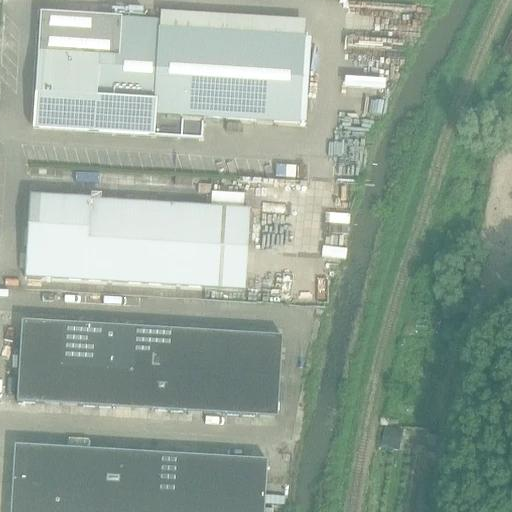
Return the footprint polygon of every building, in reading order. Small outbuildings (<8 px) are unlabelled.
[(160,21),(39,13),(32,130),(70,133),(70,129),(176,135),(177,117),(298,124),(304,38),(159,29),(160,21)] [(251,167),(272,169),(274,148),(252,146),(251,167)] [(211,194),(210,208),(241,209),(242,196),(211,194)] [(28,196),(23,278),(243,292),(248,210),(241,209),(210,208),(28,196)] [(339,241),(339,215),(315,215),(315,241),(339,241)] [(63,365),(65,325),(21,322),(18,363),(63,365)] [(99,367),(101,327),(65,325),(63,365),(99,367)] [(134,369),(137,329),(101,327),(99,367),(134,369)] [(170,371),(173,331),(137,329),(134,369),(170,371)] [(206,374),(209,334),(173,331),(170,371),(206,374)] [(209,334),(206,374),(242,376),(245,336),(209,334)] [(242,376),(240,416),(276,418),(281,338),(245,336),(242,376)] [(60,406),(63,365),(18,363),(16,403),(60,406)] [(96,408),(99,367),(63,365),(60,406),(96,408)] [(132,410),(134,369),(99,367),(96,408),(132,410)] [(168,412),(170,371),(134,369),(132,410),(168,412)] [(204,414),(206,374),(170,371),(168,412),(204,414)] [(242,376),(206,374),(204,414),(240,416),(242,376)] [(384,429),(380,450),(394,453),(399,432),(384,429)] [(13,446),(9,511),(263,511),(266,461),(13,446)]
